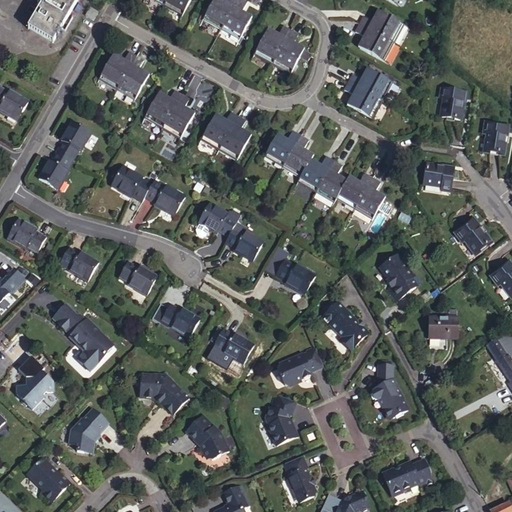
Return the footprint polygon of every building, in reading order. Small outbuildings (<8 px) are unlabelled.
[(36,0),(43,4),(28,29),(53,43),(78,0),(36,0)] [(167,0),(164,6),(182,16),(191,0),(167,0)] [(214,0),(203,20),(222,31),(238,0),(228,0),(225,6),(224,9),(220,6),(222,4),(215,0),(214,0)] [(243,0),(238,0),(222,31),(240,41),(251,21),(244,16),(243,19),(239,17),(241,15),(247,2),(243,0)] [(97,12),(91,8),(86,17),(92,21),(97,12)] [(363,18),(358,25),(395,45),(405,28),(379,13),(375,20),(378,22),(377,26),(373,23),(363,18)] [(273,66),(293,30),(285,25),(280,36),(278,39),(275,37),(277,34),(269,29),(255,55),(273,66)] [(395,45),(358,25),(354,33),(365,38),(368,40),(366,44),(363,42),(358,49),(384,64),(395,45)] [(300,34),(293,30),(273,66),(291,76),(305,50),(298,46),(296,49),(292,47),(295,44),(300,34)] [(97,79),(115,90),(136,55),(129,51),(123,60),(121,64),(118,61),(120,58),(112,54),(97,79)] [(136,55),(115,90),(132,100),(147,76),(141,72),(139,75),(135,72),(137,69),(143,59),(136,55)] [(352,77),(348,85),(383,104),(393,86),(368,72),(363,80),(367,82),(365,85),(361,83),(352,77)] [(383,104),(348,85),(344,92),(353,98),(357,100),(355,103),(352,101),(347,108),(373,123),(383,104)] [(142,117),(160,128),(181,93),(175,89),(169,99),(167,102),(163,100),(165,97),(158,92),(142,117)] [(4,93),(0,90),(0,114),(0,115),(1,113),(13,120),(24,101),(5,90),(4,93)] [(463,94),(440,90),(438,100),(442,101),(440,119),(459,122),(463,94)] [(181,93),(160,128),(177,139),(193,114),(186,110),(184,112),(180,110),(182,107),(188,98),(181,93)] [(199,139),(216,150),(239,114),(232,110),(225,120),(223,123),(220,121),(222,118),(215,114),(199,139)] [(239,114),(216,150),(234,160),(250,135),(244,131),(241,134),(238,132),(240,129),(246,119),(239,114)] [(60,138),(53,149),(68,158),(74,147),(76,149),(87,130),(68,119),(58,137),(60,138)] [(501,157),(505,127),(483,124),(481,134),(486,134),(483,154),(501,157)] [(264,155),(282,166),(301,135),(293,130),(286,142),(285,145),(281,142),(282,140),(275,136),(264,155)] [(301,135),(282,166),(299,177),(302,173),(311,158),(304,154),(302,156),(299,154),(301,151),(308,140),(301,135)] [(302,173),(318,184),(338,152),(331,148),(324,159),(322,162),(319,160),(320,157),(314,153),(311,158),(302,173)] [(68,158),(53,149),(47,159),(45,157),(34,175),(53,186),(64,169),(62,168),(68,158)] [(318,184),(336,195),(346,180),(349,175),(342,171),(340,173),(337,171),(339,169),(346,157),(338,152),(318,184)] [(130,195),(140,201),(143,196),(149,186),(139,180),(141,178),(121,165),(110,183),(122,190),(121,193),(129,197),(130,195)] [(453,169),(425,165),(422,185),(440,187),(440,192),(449,194),(453,169)] [(333,200),(351,211),(371,179),(363,174),(356,186),(354,189),(351,187),(353,184),(346,180),(336,195),(333,200)] [(371,179),(351,211),(370,223),(376,213),(386,219),(390,211),(381,205),(382,203),(375,198),(373,201),(370,198),(371,196),(379,185),(371,179)] [(149,186),(143,196),(153,202),(151,205),(158,209),(159,207),(172,215),(183,196),(163,184),(162,187),(152,181),(149,186)] [(232,229),(235,223),(226,217),(227,215),(209,204),(197,224),(198,224),(195,231),(195,235),(200,237),(204,236),(207,230),(216,235),(217,233),(226,238),(232,229)] [(35,229),(17,218),(6,236),(24,248),(25,246),(35,252),(44,237),(34,231),(35,229)] [(475,255),(490,244),(472,221),(453,234),(460,243),(463,240),(475,255)] [(226,238),(223,243),(233,250),(232,251),(250,262),(261,243),(243,232),(241,235),(232,229),(226,238)] [(51,246),(46,243),(42,250),(47,252),(51,246)] [(289,253),(278,246),(271,257),(283,264),(285,260),(289,253)] [(426,259),(435,252),(430,246),(421,252),(426,259)] [(77,254),(67,247),(57,263),(68,270),(67,271),(86,282),(97,264),(79,252),(77,254)] [(441,260),(435,252),(426,259),(443,282),(452,276),(451,274),(441,260)] [(379,266),(378,271),(385,280),(382,281),(387,287),(384,289),(393,301),(415,285),(410,277),(412,276),(396,253),(379,266)] [(446,256),(441,260),(451,274),(457,270),(446,256)] [(283,264),(271,257),(264,269),(276,276),(283,264)] [(305,293),(315,276),(295,264),(294,266),(285,260),(283,264),(276,276),(275,276),(285,282),(284,284),(291,288),(292,285),(305,293)] [(136,269),(126,262),(117,278),(127,284),(126,286),(144,298),(156,279),(137,267),(136,269)] [(511,297),(511,269),(507,263),(489,277),(496,285),(499,282),(511,298),(511,297)] [(16,295),(28,282),(17,271),(5,283),(0,277),(0,307),(12,295),(16,295)] [(356,320),(343,307),(344,306),(336,298),(332,302),(323,312),(319,315),(327,323),(328,322),(341,335),(339,337),(349,348),(367,331),(360,325),(356,320)] [(332,302),(329,299),(320,309),(323,312),(332,302)] [(178,312),(169,306),(159,322),(169,328),(168,330),(187,341),(198,322),(180,310),(178,312)] [(76,318),(67,309),(53,322),(70,339),(69,341),(79,350),(80,349),(85,353),(83,355),(76,362),(89,375),(106,358),(105,357),(113,349),(99,335),(100,334),(88,322),(86,323),(83,326),(78,321),(75,318),(76,318)] [(456,317),(429,316),(429,339),(440,339),(440,336),(456,337),(456,317)] [(78,321),(83,326),(86,323),(81,318),(78,321)] [(208,343),(212,346),(220,333),(216,330),(208,343)] [(231,338),(221,331),(220,333),(212,346),(211,347),(221,354),(220,356),(240,368),(251,350),(238,342),(239,340),(232,336),(231,338)] [(511,345),(506,334),(487,345),(508,383),(505,385),(511,396),(511,345)] [(322,365),(314,345),(311,347),(306,349),(279,360),(277,365),(284,382),(288,384),(297,380),(297,378),(311,372),(310,370),(322,365)] [(481,349),(469,358),(472,363),(485,354),(481,349)] [(376,378),(378,379),(381,379),(383,383),(378,385),(371,389),(370,392),(373,398),(376,399),(377,398),(382,406),(385,407),(390,416),(393,416),(407,409),(402,399),(403,398),(395,385),(391,379),(392,364),(389,364),(389,359),(380,359),(380,363),(376,363),(376,378)] [(44,373),(31,360),(18,374),(26,381),(26,390),(16,390),(16,398),(23,405),(22,406),(25,409),(26,407),(31,412),(43,400),(41,398),(44,395),(52,395),(52,386),(41,375),(44,373)] [(172,413),(189,396),(167,374),(159,374),(156,376),(155,375),(142,375),(139,398),(158,398),(159,402),(161,404),(162,403),(172,413)] [(296,400),(274,392),(265,416),(268,423),(266,423),(275,444),(297,435),(292,423),(290,423),(287,416),(288,414),(291,415),(296,400)] [(389,419),(393,416),(390,416),(385,407),(382,406),(389,419)] [(98,436),(108,425),(92,410),(82,421),(81,420),(70,431),(69,444),(78,445),(77,451),(93,453),(94,443),(90,441),(96,435),(98,436)] [(211,458),(228,450),(219,431),(203,413),(186,430),(200,445),(205,456),(211,458)] [(312,430),(306,432),(308,438),(314,436),(312,430)] [(94,443),(99,437),(98,436),(96,435),(90,441),(94,443)] [(301,455),(284,462),(289,474),(287,475),(294,492),(295,491),(299,500),(312,495),(314,492),(311,485),(312,484),(309,477),(308,477),(304,468),(306,467),(301,455)] [(391,493),(401,489),(417,483),(419,487),(432,481),(422,458),(410,463),(408,461),(381,472),(391,493)] [(58,474),(43,459),(26,475),(42,490),(40,492),(51,502),(70,483),(60,472),(58,474)] [(241,511),(240,508),(244,506),(238,495),(234,487),(221,493),(227,505),(213,511),(241,511)] [(327,491),(320,506),(329,511),(328,511),(355,511),(369,506),(362,491),(360,491),(359,489),(348,494),(349,497),(343,499),(339,497),(327,491)]
